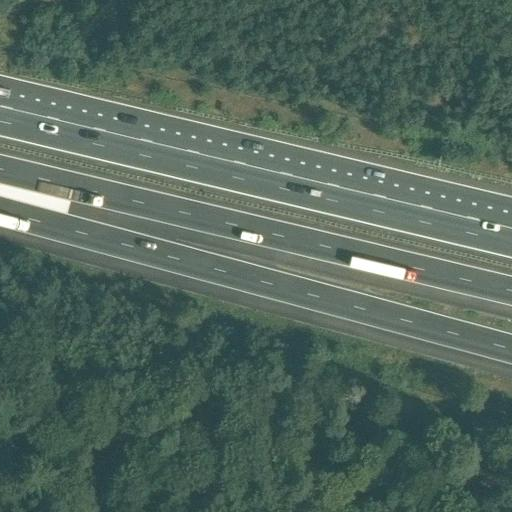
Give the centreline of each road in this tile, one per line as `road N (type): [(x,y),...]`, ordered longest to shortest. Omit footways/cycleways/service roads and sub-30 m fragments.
road 1 (motorway): [(0,211),(511,349)]
road 2 (motorway): [(511,234),(0,110)]
road 3 (motorway): [(0,170),(511,291)]
road 4 (track): [(497,511),(485,489),(475,487),(383,511)]
